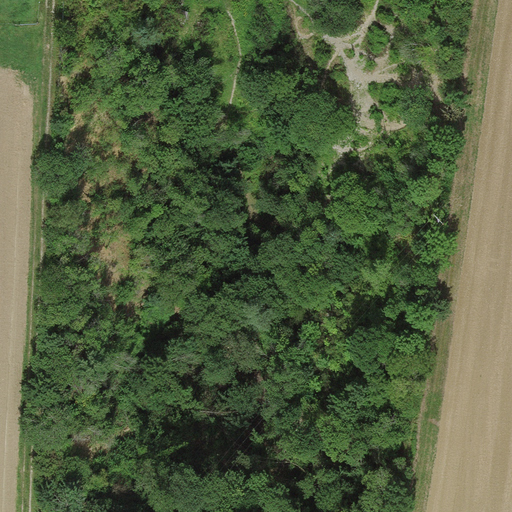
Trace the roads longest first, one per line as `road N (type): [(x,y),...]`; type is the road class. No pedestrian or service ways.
road 1 (track): [(24,466),(100,451),(176,422),(244,297),(266,160),(245,54),(248,0)]
road 2 (track): [(22,511),(52,0)]
